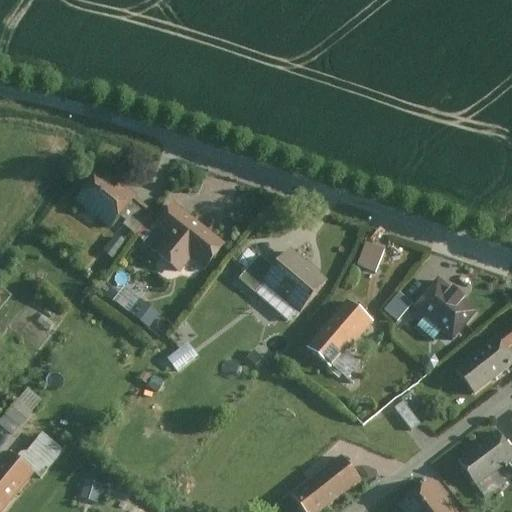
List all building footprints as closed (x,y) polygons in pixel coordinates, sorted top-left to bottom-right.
[(136,198),(103,171),(78,201),(111,229),(136,198)] [(210,270),(227,249),(189,217),(159,253),(183,272),(195,258),(210,270)] [(359,265),(379,272),(388,248),(367,241),(359,265)] [(328,283),(293,253),(262,288),(297,319),(328,283)] [(414,305),(455,341),(481,313),(440,276),(414,305)] [(397,322),(414,302),(402,292),(385,311),(397,322)] [(139,298),(129,312),(151,327),(161,314),(139,298)] [(332,374),(372,326),(345,304),(305,351),(332,374)] [(0,340),(9,328),(0,320),(0,340)] [(476,398),(511,369),(511,363),(504,353),(511,347),(511,327),(455,371),(476,398)] [(193,344),(169,354),(177,370),(200,359),(193,344)] [(28,387),(1,426),(18,437),(45,399),(28,387)] [(43,431),(21,459),(44,476),(65,448),(43,431)] [(511,453),(498,435),(459,464),(478,489),(511,463),(511,453)] [(0,511),(3,511),(33,475),(9,456),(0,467),(0,511)] [(321,511),(361,485),(344,461),(292,498),(301,511),(321,511)] [(101,503),(105,482),(86,480),(83,500),(101,503)] [(453,511),(433,483),(398,508),(400,511),(453,511)]
